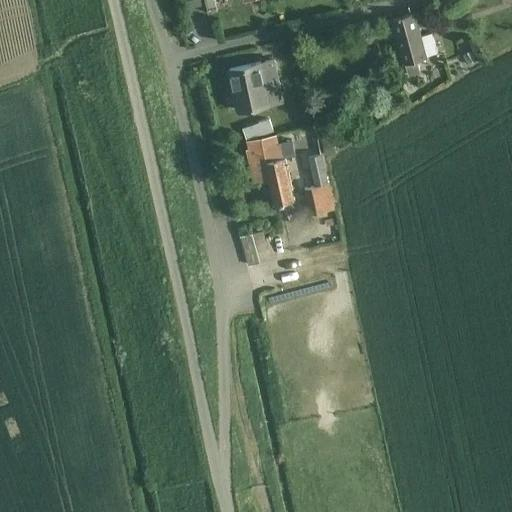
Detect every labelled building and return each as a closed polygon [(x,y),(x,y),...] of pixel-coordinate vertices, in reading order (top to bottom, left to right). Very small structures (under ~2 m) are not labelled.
[(219,0),(216,1),(219,12),(242,6),(240,0),(219,0)] [(468,2),(466,0),(443,0),(451,13),(468,2)] [(413,13),(394,18),(405,60),(425,55),(413,13)] [(273,59),(229,68),(238,109),(282,100),(273,59)] [(215,105),(233,101),(229,79),(210,83),(215,105)] [(269,119),(258,123),(262,133),(272,130),(269,119)] [(274,204),(294,200),(285,157),(283,157),(280,142),(278,142),(276,133),(246,140),(247,148),(245,149),(253,182),(268,179),(274,204)] [(332,138),(319,141),(322,153),(323,158),(335,155),(332,138)] [(311,213),(334,208),(328,182),(323,158),(322,153),(308,156),(315,185),(305,187),(307,197),(311,213)]
